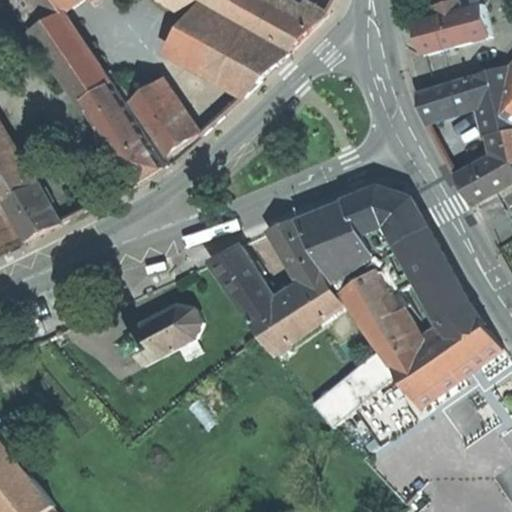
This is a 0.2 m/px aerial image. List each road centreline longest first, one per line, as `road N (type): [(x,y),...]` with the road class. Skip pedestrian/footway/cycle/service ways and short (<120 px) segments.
road 1 (tertiary): [(373,34),(334,48),(111,246)]
road 2 (tertiary): [(111,246),(223,226),(411,142)]
road 3 (secondary): [(511,319),(411,142)]
road 4 (tertiary): [(0,292),(111,246)]
